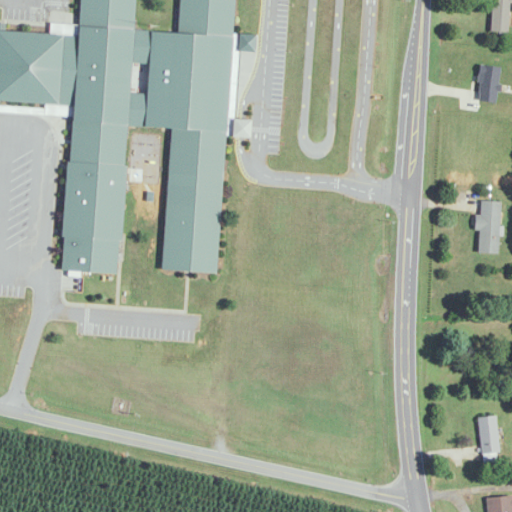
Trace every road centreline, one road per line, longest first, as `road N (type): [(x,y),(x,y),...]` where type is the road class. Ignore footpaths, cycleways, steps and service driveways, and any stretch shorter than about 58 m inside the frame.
road 1 (secondary): [(421,511),(403,342),(422,0)]
road 2 (residential): [(419,503),(0,407)]
